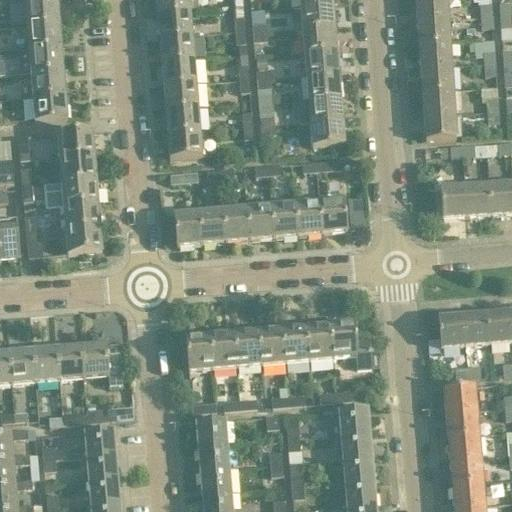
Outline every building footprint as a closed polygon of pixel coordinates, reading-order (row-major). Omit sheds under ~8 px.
[(156,0),(158,19),(191,16),(191,14),(198,13),(196,0),(156,0)] [(230,0),(232,13),(242,12),(241,0),(230,0)] [(299,0),(301,10),(333,8),(332,0),(299,0)] [(418,0),(416,0),(418,26),(449,24),(446,0),(418,0)] [(490,0),(476,0),(476,2),(477,1),(477,10),(478,10),(491,10),(490,0)] [(25,5),(27,29),(59,26),(57,3),(25,5)] [(301,10),(303,33),(335,31),(333,8),(301,10)] [(499,9),(499,22),(511,21),(510,9),(499,9)] [(491,10),(478,10),(479,23),(492,22),(491,10)] [(232,13),(234,37),(244,36),(242,12),(232,13)] [(158,19),(160,43),(193,40),(191,16),(158,19)] [(511,44),(511,43),(511,37),(511,21),(499,22),(501,45),(511,44)] [(493,34),(492,22),(479,23),(480,36),(493,34)] [(418,26),(419,49),(450,48),(449,24),(418,26)] [(27,29),(29,53),(62,51),(59,26),(27,29)] [(251,30),(252,39),(266,38),(265,29),(251,30)] [(303,33),(305,57),(337,54),(335,31),(303,33)] [(235,51),(235,61),(246,60),(244,36),(234,37),(235,51)] [(253,48),(267,47),(266,38),(252,39),(253,48)] [(160,43),(162,67),(195,64),(193,40),(160,43)] [(419,49),(421,74),(452,73),(450,48),(419,49)] [(19,78),(31,77),(64,74),(62,51),(29,53),(17,54),(19,78)] [(305,57),(306,80),(339,77),(337,54),(305,57)] [(511,56),(502,57),(503,71),(511,69),(511,56)] [(482,58),(483,70),(495,70),(494,57),(482,58)] [(238,72),(239,85),(248,84),(246,60),(235,61),(236,72),(238,72)] [(162,67),(164,91),(197,89),(195,64),(162,67)] [(511,69),(503,71),(504,93),(511,92),(511,69)] [(496,82),(495,70),(483,70),(483,82),(496,82)] [(421,74),(422,98),(453,96),(452,73),(421,74)] [(31,77),(33,101),(66,98),(64,74),(31,77)] [(255,77),(256,86),(270,85),(269,76),(255,77)] [(306,80),(308,104),(341,101),(339,77),(306,80)] [(249,98),(248,84),(239,85),(240,99),(249,98)] [(257,95),(271,94),(270,85),(256,86),(257,95)] [(164,91),(166,115),(199,112),(197,89),(164,91)] [(422,98),(424,120),(455,119),(453,96),(422,98)] [(33,101),(35,126),(68,123),(66,98),(33,101)] [(308,104),(310,127),(343,124),(341,101),(308,104)] [(485,106),(486,118),(498,117),(497,105),(485,106)] [(166,115),(168,139),(201,136),(199,112),(166,115)] [(499,130),(498,117),(486,118),(487,130),(499,130)] [(241,119),(242,132),(252,131),(251,118),(241,119)] [(424,120),(425,145),(456,143),(455,119),(424,120)] [(259,123),(260,132),(274,131),(273,122),(259,123)] [(312,151),(329,150),(330,159),(345,157),(344,149),(345,149),(343,124),(310,127),(312,151)] [(243,146),(253,145),(252,131),(242,132),(243,146)] [(261,142),(275,141),(274,131),(260,132),(261,142)] [(58,139),(60,163),(95,160),(93,136),(58,139)] [(203,161),(201,136),(168,139),(170,163),(203,161)] [(18,142),(19,160),(30,159),(28,141),(18,142)] [(508,148),(497,149),(497,161),(509,160),(508,148)] [(497,149),(485,150),(485,162),(497,161),(497,149)] [(475,151),(474,151),(474,162),(475,162),(485,162),(485,150),(475,151)] [(474,151),(459,152),(459,163),(474,162),(474,151)] [(453,152),(449,152),(450,164),(453,164),(459,163),(459,152),(453,152)] [(213,159),(214,169),(222,168),(221,158),(213,159)] [(60,163),(62,187),(97,184),(95,160),(60,163)] [(316,167),(317,177),(342,174),(341,165),(316,167)] [(0,166),(0,189),(13,189),(11,166),(0,166)] [(303,178),(317,177),(316,167),(302,168),(303,178)] [(268,172),(269,182),(283,181),(282,170),(268,172)] [(254,183),(269,182),(268,172),(253,173),(254,183)] [(20,175),(22,191),(31,190),(30,174),(20,175)] [(219,176),(220,186),(234,185),(233,175),(219,176)] [(206,187),(220,186),(219,176),(205,177),(206,187)] [(199,187),(198,178),(170,180),(171,189),(199,187)] [(62,187),(64,211),(99,208),(97,184),(62,187)] [(487,189),(489,222),(511,220),(511,203),(510,188),(487,189)] [(462,191),(463,223),(489,222),(487,189),(462,191)] [(23,200),(24,208),(33,208),(32,199),(38,198),(37,190),(31,190),(22,191),(23,200)] [(442,225),(463,223),(462,191),(440,192),(442,225)] [(319,205),(322,239),(347,237),(344,203),(319,205)] [(295,207),(298,241),(322,239),(319,205),(295,207)] [(272,209),(274,243),(298,241),(295,207),(272,209)] [(64,211),(66,236),(101,233),(99,208),(64,211)] [(247,212),(250,246),(274,243),(272,209),(247,212)] [(224,214),(226,248),(250,246),(247,212),(224,214)] [(199,216),(202,250),(226,248),(224,214),(199,216)] [(177,252),(202,250),(199,216),(174,219),(177,252)] [(25,222),(27,239),(37,239),(35,221),(25,222)] [(0,228),(0,266),(21,265),(18,227),(0,228)] [(103,257),(101,233),(66,236),(68,260),(103,257)] [(27,239),(29,264),(39,263),(39,261),(44,261),(43,243),(37,243),(37,239),(27,239)] [(486,319),(489,349),(510,347),(508,317),(486,319)] [(461,321),(464,351),(489,349),(486,319),(461,321)] [(436,324),(438,343),(427,344),(429,358),(439,357),(439,353),(464,351),(461,321),(436,324)] [(330,330),(333,365),(354,363),(355,376),(372,374),(369,343),(355,344),(354,327),(330,330)] [(305,332),(308,367),(333,365),(330,330),(305,332)] [(282,334),(284,369),(308,367),(305,332),(282,334)] [(257,336),(260,371),(284,369),(282,334),(257,336)] [(233,338),(236,374),(260,371),(257,336),(233,338)] [(209,340),(212,376),(236,374),(233,338),(209,340)] [(188,378),(212,376),(209,340),(185,342),(188,378)] [(80,351),(82,385),(108,383),(105,349),(80,351)] [(56,353),(59,387),(82,385),(80,351),(56,353)] [(32,355),(35,389),(59,387),(56,353),(32,355)] [(8,357),(11,391),(35,389),(32,355),(8,357)] [(0,357),(0,391),(11,391),(8,357),(0,357)] [(502,381),(511,380),(511,368),(501,370),(502,381)] [(466,372),(466,384),(479,383),(478,371),(466,372)] [(454,373),(455,385),(466,384),(466,372),(454,373)] [(442,393),(444,417),(476,414),(474,391),(442,393)] [(288,413),(287,403),(287,393),(278,394),(279,404),(271,404),(271,414),(288,413)] [(336,398),(336,408),(361,406),(360,396),(336,398)] [(318,400),(318,410),(336,408),(336,398),(318,400)] [(511,400),(502,402),(503,414),(511,413),(511,400)] [(287,403),(288,413),(305,411),(304,402),(287,403)] [(239,406),(239,417),(256,415),(255,405),(239,406)] [(223,418),(239,417),(239,406),(222,408),(223,418)] [(190,410),(191,421),(216,419),(215,408),(190,410)] [(504,426),(511,425),(511,413),(503,414),(504,426)] [(111,414),(85,416),(85,420),(86,430),(87,430),(112,428),(111,414)] [(337,416),(339,439),(369,437),(367,414),(337,416)] [(444,417),(446,443),(478,440),(476,414),(444,417)] [(13,419),(14,429),(28,428),(27,418),(13,419)] [(1,429),(14,429),(13,419),(0,420),(1,429)] [(72,421),(72,431),(73,431),(86,430),(85,420),(72,421)] [(285,421),(287,444),(299,443),(297,420),(285,421)] [(49,433),(63,432),(62,422),(48,424),(49,433)] [(266,436),(278,435),(276,422),(265,422),(266,436)] [(195,428),(197,452),(226,449),(224,426),(195,428)] [(0,440),(0,467),(13,466),(12,461),(11,447),(35,444),(34,435),(9,437),(10,440),(0,440)] [(85,438),(87,462),(115,460),(113,436),(85,438)] [(339,439),(342,465),(371,463),(369,437),(339,439)] [(446,443),(448,465),(480,463),(478,440),(446,443)] [(300,457),(299,443),(287,444),(288,458),(300,457)] [(197,452),(199,476),(229,475),(226,449),(197,452)] [(41,453),(42,465),(54,465),(53,453),(41,453)] [(268,459),(269,471),(281,470),(279,458),(268,459)] [(0,467),(0,490),(15,489),(14,485),(13,471),(30,470),(31,484),(38,483),(36,460),(29,461),(29,459),(12,461),(13,466),(0,467)] [(87,462),(89,486),(117,483),(115,460),(87,462)] [(342,465),(344,487),(373,484),(371,463),(342,465)] [(448,465),(450,489),(482,485),(480,463),(448,465)] [(42,465),(43,478),(55,477),(54,465),(42,465)] [(289,470),(290,488),(302,487),(300,469),(289,470)] [(270,483),(282,482),(281,470),(269,471),(270,483)] [(199,476),(201,499),(231,497),(229,475),(199,476)] [(0,490),(0,511),(16,511),(17,510),(16,496),(39,495),(38,483),(31,484),(14,485),(15,489),(0,490)] [(89,486),(91,510),(119,509),(117,483),(89,486)] [(344,487),(346,511),(375,510),(373,484),(344,487)] [(450,489),(452,511),(484,510),(482,485),(450,489)] [(291,488),(292,506),(304,505),(302,487),(291,488)] [(201,499),(202,511),(231,511),(231,497),(201,499)] [(45,502),(46,511),(58,511),(58,501),(45,502)]
